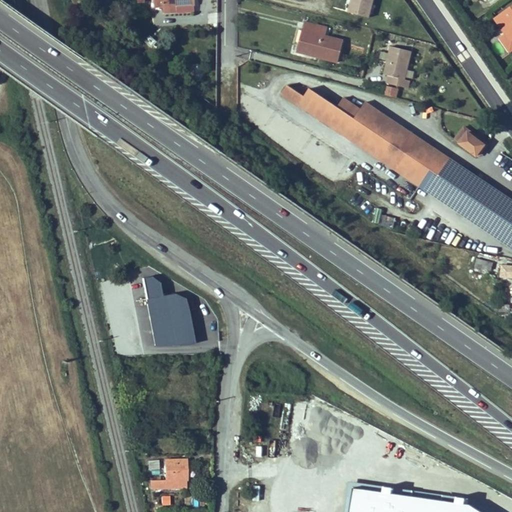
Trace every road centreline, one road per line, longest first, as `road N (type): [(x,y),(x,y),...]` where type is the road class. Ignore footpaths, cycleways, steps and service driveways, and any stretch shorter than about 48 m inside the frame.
road 1 (trunk): [(0,49),(224,206),(511,428)]
road 2 (trunk): [(511,373),(0,18)]
road 3 (unknown): [(511,155),(489,167),(408,112),(288,84),(280,103),(286,112),(388,177)]
road 4 (secondary): [(235,298),(99,193),(71,140),(38,0)]
road 5 (trunk): [(280,329),(424,427),(511,475)]
road 6 (tertiary): [(237,350),(222,511)]
road 7 (secondary): [(428,0),(511,121)]
